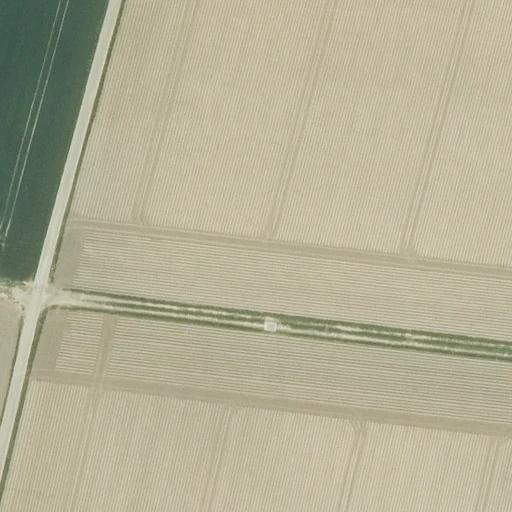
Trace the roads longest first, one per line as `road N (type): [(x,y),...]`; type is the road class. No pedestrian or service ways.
road 1 (track): [(511,358),(0,289)]
road 2 (track): [(0,454),(115,0)]
